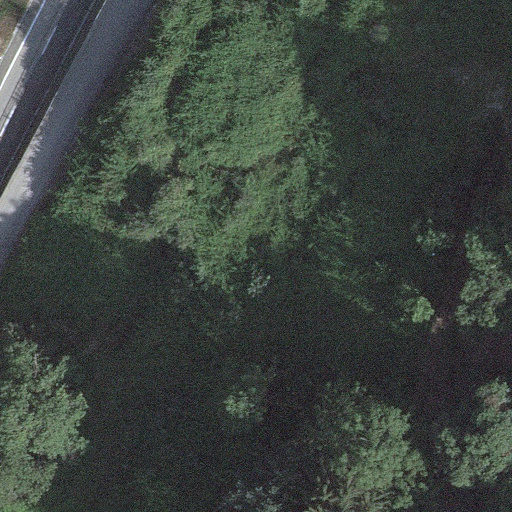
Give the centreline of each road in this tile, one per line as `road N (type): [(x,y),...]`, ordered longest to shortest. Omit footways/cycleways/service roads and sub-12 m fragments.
road 1 (residential): [(136,0),(0,247)]
road 2 (track): [(511,170),(465,278),(434,419)]
road 3 (tertiary): [(0,131),(66,0)]
